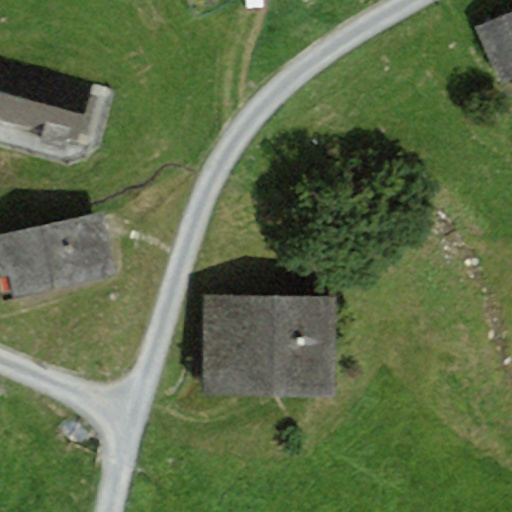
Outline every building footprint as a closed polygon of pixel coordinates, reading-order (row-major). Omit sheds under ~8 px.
[(511,73),(511,14),(483,28),(506,76),(511,73)] [(4,57),(0,70),(0,116),(75,137),(90,82),(4,57)] [(9,234),(19,283),(44,278),(106,266),(97,217),(9,234)] [(44,278),(19,283),(9,234),(0,235),(0,285),(2,294),(45,286),(44,278)] [(213,381),(324,384),(326,285),(286,284),(285,304),(215,302),(213,381)]
